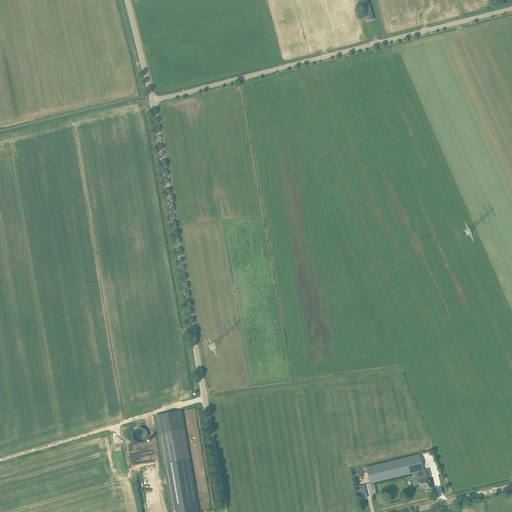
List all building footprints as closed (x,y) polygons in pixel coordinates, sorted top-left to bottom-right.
[(373,19),(369,4),(362,6),(366,21),(373,19)] [(159,414),(154,415),(154,416),(155,417),(157,433),(163,463),(171,511),(197,511),(189,459),(190,459),(185,428),(182,410),(159,414)] [(146,429),(140,427),(134,429),(132,435),(134,441),(140,443),(146,441),(148,435),(146,429)] [(404,458),(366,467),(369,478),(370,483),(416,472),(417,472),(422,471),(423,470),(422,465),(419,454),(404,458)] [(417,472),(416,472),(419,484),(420,488),(426,487),(426,489),(431,488),(429,477),(424,478),(422,471),(417,472)] [(360,485),(357,486),(360,497),(363,496),(363,498),(367,497),(364,485),(361,486),(360,485)]
